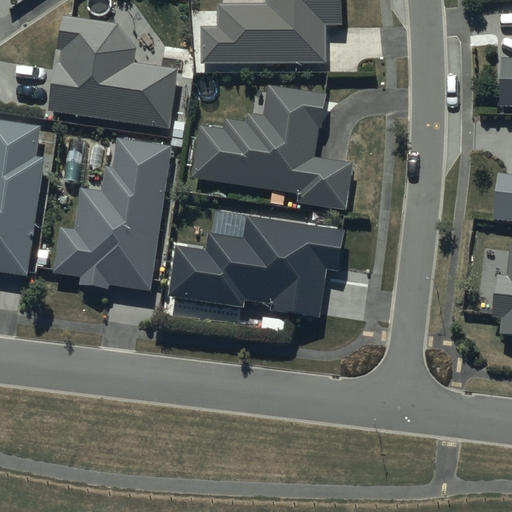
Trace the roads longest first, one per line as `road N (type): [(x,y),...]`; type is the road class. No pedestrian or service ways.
road 1 (residential): [(400,405),(429,107),(424,0)]
road 2 (residential): [(400,405),(0,360)]
